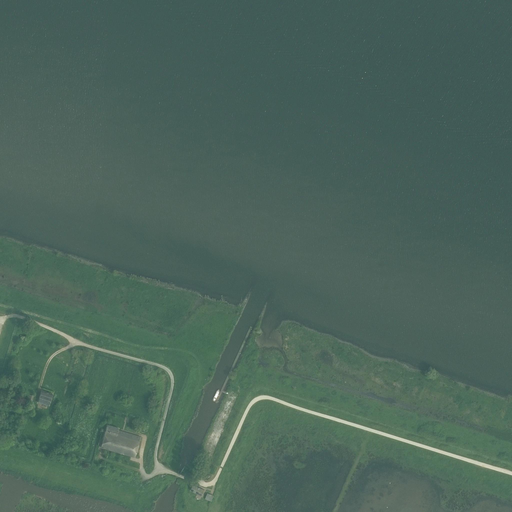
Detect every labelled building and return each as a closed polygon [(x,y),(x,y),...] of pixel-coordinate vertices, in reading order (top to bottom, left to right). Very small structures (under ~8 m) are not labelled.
[(39,398),(38,403),(49,406),(50,402),(53,394),(41,391),(39,398)] [(28,394),(26,401),(32,403),(34,396),(28,394)] [(118,431),(118,429),(107,426),(101,448),(105,449),(131,456),(134,457),(140,437),(118,431)] [(193,485),(191,491),(202,496),(204,491),(193,485)] [(205,498),(205,499),(205,500),(211,502),(214,496),(213,496),(212,495),(210,494),(207,493),(205,498)]
